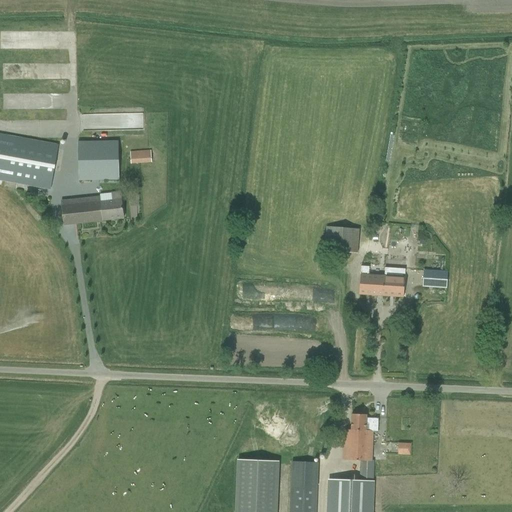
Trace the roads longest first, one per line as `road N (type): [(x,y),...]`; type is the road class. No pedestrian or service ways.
road 1 (unclassified): [(0,370),(461,388)]
road 2 (track): [(99,374),(85,425),(9,511)]
